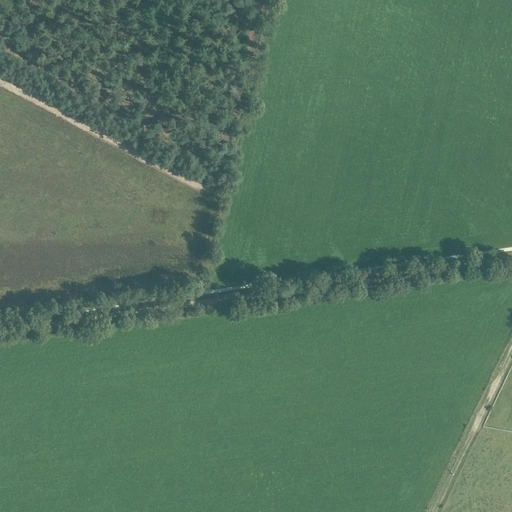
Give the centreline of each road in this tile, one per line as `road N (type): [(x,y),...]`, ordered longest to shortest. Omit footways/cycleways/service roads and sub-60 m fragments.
road 1 (track): [(511,258),(0,331)]
road 2 (track): [(257,0),(223,148),(228,175),(208,276),(0,302)]
road 3 (track): [(434,511),(511,348)]
